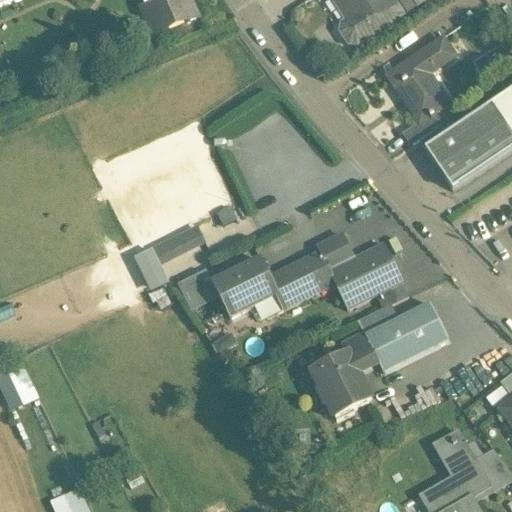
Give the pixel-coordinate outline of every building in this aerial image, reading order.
[(144,0),(146,4),(143,5),(145,9),(139,12),(152,40),(197,21),(187,0),(144,0)] [(387,0),(335,0),(349,21),(341,26),(340,35),(348,48),(357,49),(401,21),(387,0)] [(411,0),(418,10),(433,0),(411,0)] [(443,42),(388,80),(407,107),(408,106),(421,124),(422,125),(429,121),(431,124),(436,121),(434,117),(435,116),(444,110),(425,81),(455,60),(443,42)] [(511,94),(492,108),(511,138),(511,94)] [(511,138),(492,108),(425,153),(453,194),(511,154),(511,138)] [(429,121),(422,125),(421,124),(405,136),(413,148),(443,128),(435,116),(434,117),(436,121),(431,124),(429,121)] [(147,293),(168,284),(160,265),(205,247),(198,228),(131,254),(147,293)] [(385,248),(331,275),(337,288),(335,289),(348,314),(377,299),(402,287),(404,286),(385,248)] [(321,256),(270,281),(279,299),(276,300),(284,315),(335,289),(337,288),(331,275),(321,256)] [(261,264),(213,288),(230,323),(276,300),(279,299),(270,281),(261,264)] [(402,287),(377,299),(384,313),(385,314),(392,310),(409,301),(402,287)] [(399,324),(365,341),(378,368),(379,368),(384,378),(449,345),(431,308),(399,324)] [(384,313),(358,326),(365,341),(399,324),(392,310),(385,314),(384,313)] [(365,341),(343,352),(346,357),(347,356),(358,378),(378,368),(365,341)] [(346,357),(312,374),(337,425),(355,416),(354,414),(372,405),(358,378),(347,356),(346,357)] [(511,377),(501,386),(511,400),(511,377)] [(511,404),(500,413),(511,428),(511,404)] [(476,466),(463,443),(443,454),(459,483),(427,502),(432,511),(477,511),(475,506),(493,495),(476,466)] [(511,484),(511,477),(494,455),(476,466),(493,495),(511,484)]
